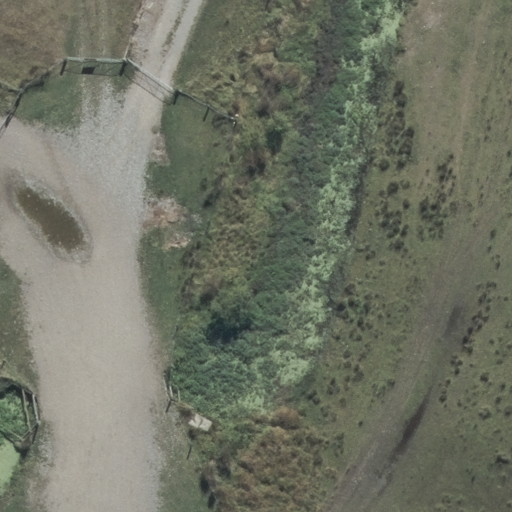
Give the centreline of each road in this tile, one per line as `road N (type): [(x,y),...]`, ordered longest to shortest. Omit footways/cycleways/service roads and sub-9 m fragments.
road 1 (track): [(345,511),(511,230)]
road 2 (unclassified): [(106,511),(91,229)]
road 3 (track): [(91,229),(185,0)]
road 4 (track): [(91,229),(0,147)]
